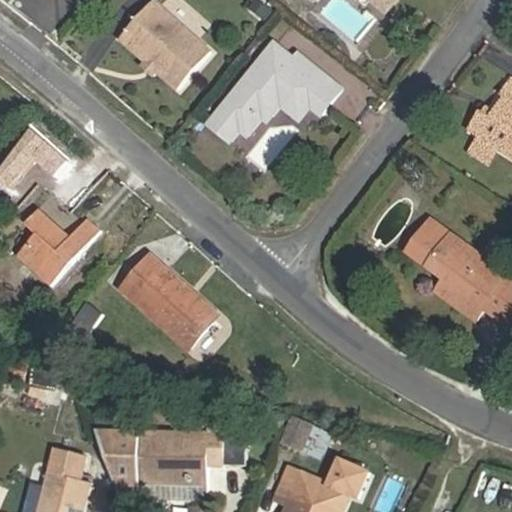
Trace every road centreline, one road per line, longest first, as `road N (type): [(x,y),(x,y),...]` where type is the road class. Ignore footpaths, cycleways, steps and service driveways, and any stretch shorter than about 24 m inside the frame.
road 1 (residential): [(281,279),(0,39)]
road 2 (residential): [(491,0),(281,279)]
road 3 (residential): [(511,431),(395,375),(281,279)]
